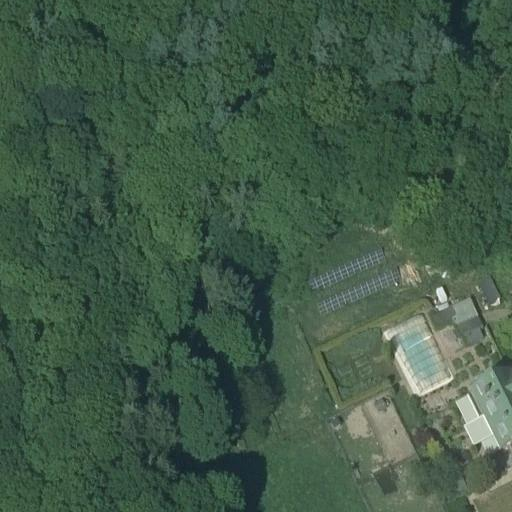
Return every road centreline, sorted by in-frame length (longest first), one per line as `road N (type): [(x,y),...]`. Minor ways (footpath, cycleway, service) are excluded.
road 1 (track): [(497,99),(408,142),(379,172),(282,206),(193,201),(35,287),(0,193)]
road 2 (track): [(511,221),(460,272),(424,275),(379,172)]
road 3 (track): [(65,511),(0,382)]
road 4 (track): [(449,0),(511,129)]
